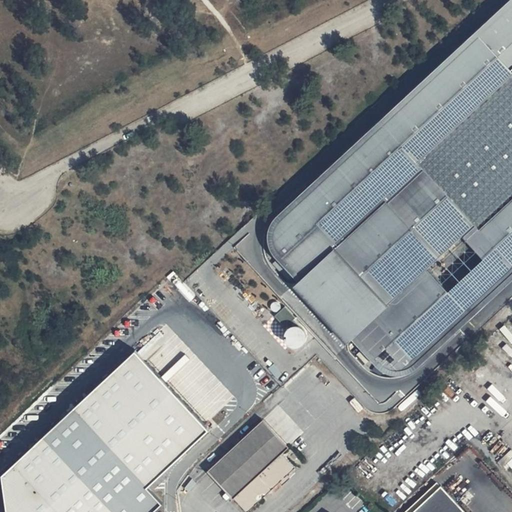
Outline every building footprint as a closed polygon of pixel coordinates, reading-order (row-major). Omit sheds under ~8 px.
[(511,0),(510,0),(276,214),(270,225),(271,244),(382,365),(413,368),(511,274),(511,0)] [(289,343),(305,342),(304,324),(288,324),(289,343)] [(4,472),(8,511),(152,511),(162,503),(145,484),(208,425),(136,348),(4,472)] [(285,458),(294,449),(267,419),(210,471),(247,511),(252,511),(297,471),(285,458)] [(470,511),(442,483),(409,511),(470,511)]
